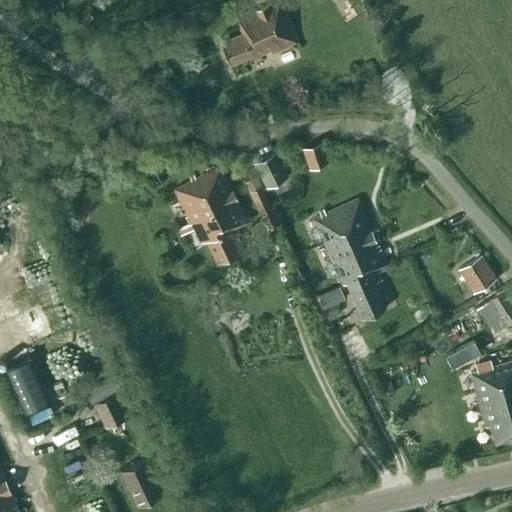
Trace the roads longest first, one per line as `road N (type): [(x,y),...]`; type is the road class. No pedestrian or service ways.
road 1 (residential): [(511,255),(431,161),(395,134),(358,124),(240,135),(188,130),(85,79),(0,20)]
road 2 (tertiary): [(338,511),(511,472)]
